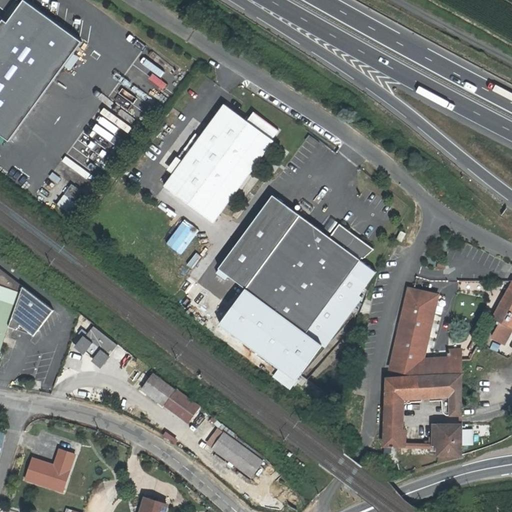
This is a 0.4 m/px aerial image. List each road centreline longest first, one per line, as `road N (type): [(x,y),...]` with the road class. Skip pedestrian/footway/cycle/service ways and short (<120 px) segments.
road 1 (residential): [(439,212),(368,151),(133,0)]
road 2 (motorway): [(243,0),(511,198)]
road 3 (residential): [(439,212),(394,288),(364,444),(323,511)]
road 4 (motorway): [(268,0),(511,132)]
road 5 (tertiary): [(23,400),(115,423),(169,455),(235,511)]
road 6 (motorway): [(511,101),(321,0)]
road 7 (primary): [(364,511),(435,482),(511,464)]
road 8 (track): [(399,0),(511,61)]
road 9 (unknown): [(23,400),(33,352),(66,315),(47,295)]
